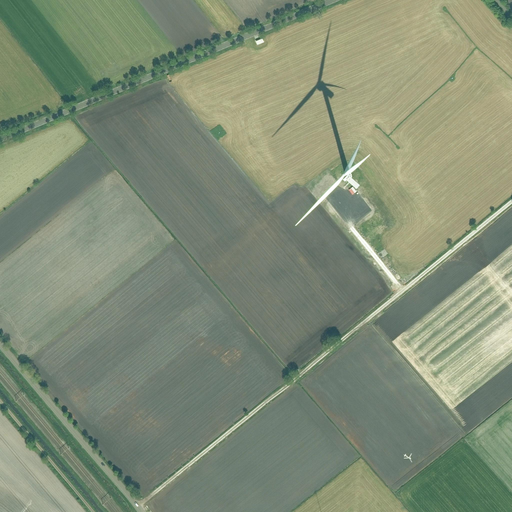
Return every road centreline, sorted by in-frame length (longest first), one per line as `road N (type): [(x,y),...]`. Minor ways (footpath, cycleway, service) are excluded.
road 1 (track): [(137,506),(511,200)]
road 2 (unclassified): [(0,139),(333,0)]
road 3 (tertiary): [(141,511),(0,343)]
road 4 (track): [(92,511),(0,400)]
